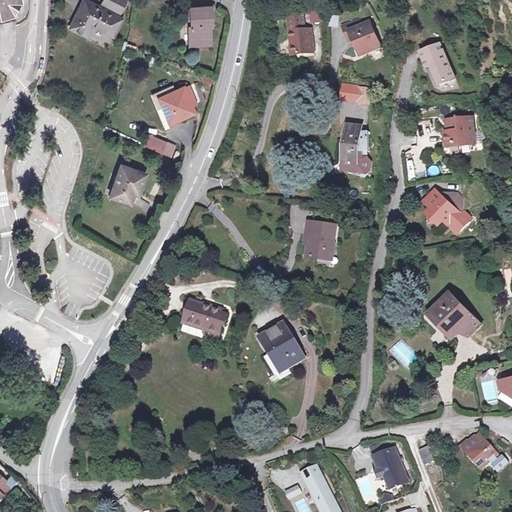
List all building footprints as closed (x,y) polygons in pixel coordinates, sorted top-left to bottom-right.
[(20,4),(18,0),(0,0),(0,17),(14,14),(20,4)] [(122,14),(82,1),(72,30),(89,36),(93,24),(116,31),(122,14)] [(212,5),(194,5),(194,23),(192,23),(192,41),(212,40),(211,23),(213,23),(212,5)] [(321,9),(311,10),(313,23),(323,21),(321,9)] [(305,31),(303,16),(288,18),(293,56),(314,54),(311,31),(305,31)] [(339,19),(332,18),(331,27),(338,28),(339,19)] [(382,48),(371,23),(361,28),(358,21),(343,28),(350,41),(354,40),(360,54),(370,50),(371,52),(382,48)] [(433,72),(442,91),(457,84),(441,49),(421,58),(428,74),(433,72)] [(188,86),(169,94),(161,97),(164,103),(172,123),(198,111),(188,86)] [(371,89),(360,88),(358,104),(369,106),(371,89)] [(161,105),(164,103),(161,97),(169,94),(167,90),(156,95),(161,105)] [(458,145),(458,149),(473,147),(470,120),(446,123),(447,130),(449,130),(450,134),(447,135),(445,135),(446,146),(458,145)] [(363,128),(349,126),(347,144),(349,145),(346,167),(349,168),(362,169),(364,153),(368,153),(371,153),(370,133),(363,133),(363,128)] [(165,140),(158,137),(154,146),(161,149),(165,140)] [(165,140),(161,149),(173,155),(178,145),(165,140)] [(362,169),(349,168),(348,174),(367,176),(372,173),(373,163),(368,159),(368,153),(364,153),(362,169)] [(148,173),(125,163),(113,193),(132,201),(137,191),(141,192),(148,173)] [(426,221),(428,223),(429,229),(435,228),(437,230),(440,230),(443,226),(449,231),(460,219),(459,218),(435,198),(433,196),(428,202),(430,204),(424,210),(429,214),(426,219),(426,221)] [(446,197),(461,210),(461,202),(454,196),(446,197)] [(462,214),(461,210),(446,197),(435,198),(459,218),(462,214)] [(378,212),(372,211),(371,219),(368,218),(367,228),(376,229),(378,212)] [(314,235),(311,259),(332,262),(333,253),(337,253),(340,227),(312,223),(310,235),(314,235)] [(432,314),(455,337),(464,329),(471,336),(484,323),(476,315),(475,317),(452,294),(432,314)] [(192,303),(186,324),(208,331),(207,335),(220,339),(223,327),(226,328),(230,316),(223,314),(224,311),(206,305),(206,308),(192,303)] [(305,362),(285,327),(264,339),(276,360),(271,363),(282,382),(298,373),(295,367),(305,362)] [(511,382),(501,385),(504,394),(511,400),(511,382)] [(458,444),(481,478),(492,471),(495,476),(503,471),(482,438),(476,441),(472,435),(458,444)] [(378,444),(382,454),(387,452),(384,442),(378,444)] [(430,446),(421,450),(427,464),(436,460),(430,446)] [(377,471),(372,473),(375,480),(385,476),(390,489),(407,483),(393,449),(387,452),(382,454),(372,458),(377,471)] [(339,511),(318,470),(305,477),(322,511),(339,511)] [(0,500),(11,490),(6,485),(7,483),(0,476),(0,500)] [(297,486),(286,492),(289,498),(301,492),(297,486)] [(381,504),(383,509),(394,505),(392,499),(381,504)]
